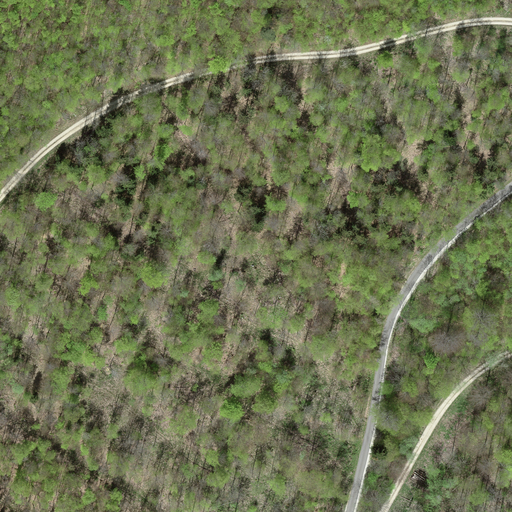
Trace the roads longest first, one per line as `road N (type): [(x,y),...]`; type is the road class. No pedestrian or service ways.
road 1 (track): [(511,23),(235,63),(126,98),(47,147),(0,197)]
road 2 (unclassified): [(511,186),(439,245),(394,310),(351,511)]
road 3 (track): [(511,354),(470,380),(439,414),(387,511)]
